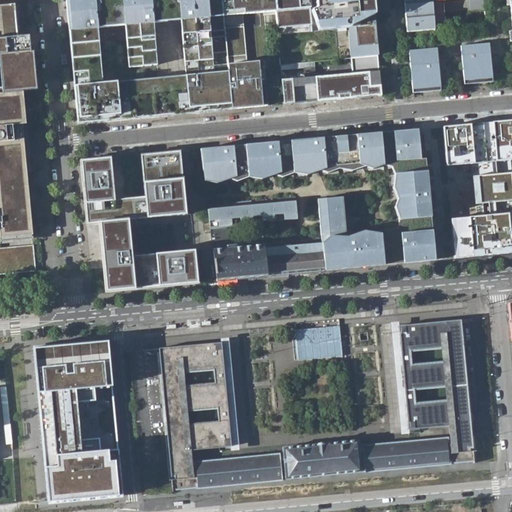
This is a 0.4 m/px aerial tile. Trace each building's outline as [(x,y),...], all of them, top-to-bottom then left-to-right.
[(66,0),(79,124),(170,116),(166,78),(103,84),(98,29),(125,26),(129,68),(158,65),(154,23),(159,23),(161,23),(158,0),(66,0)] [(158,0),(161,23),(167,22),(174,21),(171,0),(158,0)] [(223,15),(221,0),(171,0),(174,21),(181,21),(186,76),(181,76),(179,77),(183,114),(232,110),(230,88),(223,15)] [(230,88),(232,110),(267,107),(263,62),(247,63),(242,14),(276,11),(275,0),(221,0),(223,15),(230,88)] [(309,0),(275,0),(276,11),(277,28),(312,25),(309,0)] [(372,0),(315,0),(318,24),(349,21),(349,27),(348,32),(349,57),(351,57),(377,54),(372,0)] [(465,0),(467,19),(482,18),(480,0),(465,0)] [(15,39),(12,6),(0,6),(0,238),(34,235),(26,153),(19,154),(18,142),(24,141),(20,93),(38,90),(34,52),(31,53),(29,37),(15,39)] [(460,57),(463,81),(491,79),(487,44),(464,46),(465,56),(460,57)] [(408,51),(412,93),(440,91),(439,84),(437,64),(433,64),(432,49),(408,51)] [(281,81),(283,105),(381,96),(378,66),(377,54),(351,57),(353,74),(281,81)] [(172,77),(166,78),(170,116),(175,115),(183,114),(179,77),(172,77)] [(511,160),(511,120),(483,123),(487,163),(511,160)] [(487,163),(483,123),(442,127),(446,167),(487,163)] [(306,141),(198,151),(202,181),(395,161),(401,226),(398,233),(345,238),(345,233),(341,198),(316,200),(321,243),(320,243),(323,270),(434,260),(421,130),(311,140),(306,141)] [(180,152),(140,156),(144,196),(146,219),(186,215),(180,152)] [(111,159),(79,162),(87,224),(99,223),(128,220),(126,198),(115,199),(111,159)] [(395,161),(202,181),(219,187),(230,181),(240,185),(250,180),(265,182),(275,177),(285,180),(295,175),(308,178),(319,173),(330,176),(338,171),(354,173),(364,168),(374,171),(384,166),(390,168),(393,174),(391,185),(396,198),(395,208),(399,220),(396,224),(388,227),(380,225),(372,228),(362,226),(345,233),(345,238),(398,233),(401,226),(395,161)] [(511,177),(511,172),(472,176),(475,204),(511,200),(511,177)] [(144,196),(126,198),(128,220),(146,219),(144,196)] [(294,202),(206,211),(208,229),(224,227),(248,224),(260,223),(260,224),(296,220),(294,202)] [(508,213),(451,219),(455,258),(511,253),(508,213)] [(128,220),(99,223),(101,239),(130,236),(128,220)] [(260,223),(248,224),(251,244),(263,244),(260,224),(260,223)] [(176,250),(194,249),(193,227),(175,228),(176,250)] [(208,229),(211,251),(228,249),(224,227),(208,229)] [(130,236),(101,239),(106,291),(197,282),(194,250),(132,256),(130,236)] [(323,270),(320,243),(279,247),(263,248),(264,250),(267,276),(323,270)] [(35,246),(0,248),(0,275),(37,272),(35,246)] [(263,246),(228,249),(211,251),(215,281),(267,276),(264,250),(263,248),(263,246)] [(471,428),(461,322),(402,327),(404,351),(412,429),(448,426),(450,440),(446,440),(359,448),(357,441),(322,445),(282,448),(282,454),(194,463),(194,465),(190,465),(189,450),(230,447),(221,343),(159,349),(169,457),(169,462),(169,465),(171,490),(474,463),(472,438),(471,433),(471,428)] [(404,351),(402,327),(398,327),(408,430),(412,429),(404,351)] [(32,346),(33,355),(56,353),(56,346),(96,342),(96,340),(32,346)] [(56,353),(33,355),(46,496),(83,492),(84,498),(122,494),(107,341),(96,342),(56,346),(56,353)] [(228,343),(221,343),(230,447),(237,446),(228,343)] [(83,492),(46,496),(47,501),(84,498),(83,492)]
